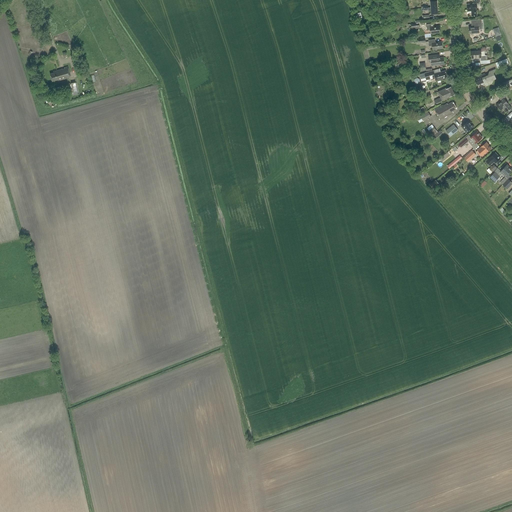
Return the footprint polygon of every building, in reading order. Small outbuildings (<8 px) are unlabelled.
[(480,4),(480,0),(479,0),(472,0),(473,4),(467,4),(468,11),(471,11),(472,16),(477,16),(477,11),(478,11),(477,4),(480,4)] [(479,33),(479,29),(482,28),(482,23),(475,23),(475,26),(469,27),(469,34),(479,33)] [(426,24),(427,28),(427,30),(430,30),(431,34),(440,33),(439,26),(433,27),(433,24),(426,24)] [(496,36),(502,34),(500,27),(494,29),(496,36)] [(428,40),(429,44),(429,46),(432,46),(433,50),(442,49),(442,42),(435,42),(435,39),(428,40)] [(481,64),(487,63),(491,63),(491,59),(486,59),(486,55),(481,56),(481,51),(471,51),(471,59),(480,58),(481,64)] [(440,58),(440,55),(428,56),(429,62),(431,62),(431,66),(444,64),(444,57),(440,58)] [(58,80),(71,77),(68,67),(64,68),(65,69),(62,69),(54,71),(54,73),(50,74),(52,81),(58,79),(58,80)] [(494,81),(493,80),(496,79),(494,74),(496,69),(489,71),(488,75),(488,76),(486,77),(485,73),(474,78),(477,86),(482,84),(482,85),(488,82),(489,83),(494,81)] [(442,84),(441,80),(447,79),(447,78),(447,77),(446,72),(445,72),(445,71),(434,74),(433,71),(425,73),(427,80),(431,79),(432,80),(432,79),(435,79),(436,82),(438,81),(439,85),(442,84)] [(66,90),(67,95),(77,93),(75,83),(71,83),(72,88),(66,90)] [(438,92),(440,97),(434,100),(436,104),(442,101),(455,95),(451,87),(446,89),(446,88),(438,92)] [(507,112),(511,108),(504,99),(506,97),(502,92),(497,96),(501,101),(496,105),(501,111),(504,108),(507,112)] [(434,110),(440,120),(453,113),(453,112),(457,109),(453,102),(448,105),(447,104),(443,106),(443,105),(434,110)] [(427,111),(417,116),(418,119),(421,117),(423,121),(430,117),(427,111)] [(467,133),(474,127),(469,121),(462,127),(467,133)] [(432,124),(427,128),(429,131),(431,134),(436,130),(432,124)] [(454,124),(446,131),(451,136),(459,130),(454,124)] [(471,138),(468,141),(474,148),(478,145),(476,143),(482,138),(477,132),(471,138)] [(466,138),(458,144),(461,147),(468,141),(466,138)] [(483,155),(486,152),(486,153),(492,148),(487,142),(477,151),(481,156),(482,155),(483,155)] [(476,155),(473,151),(467,156),(470,160),(476,155)] [(490,165),(493,163),(494,162),(496,164),(501,159),(496,153),(487,161),(490,165)] [(500,176),(503,173),(506,177),(511,170),(511,168),(507,165),(498,174),(496,172),(491,177),(496,181),(500,176)] [(511,184),(511,179),(511,181),(509,179),(503,185),(508,189),(511,184)]
